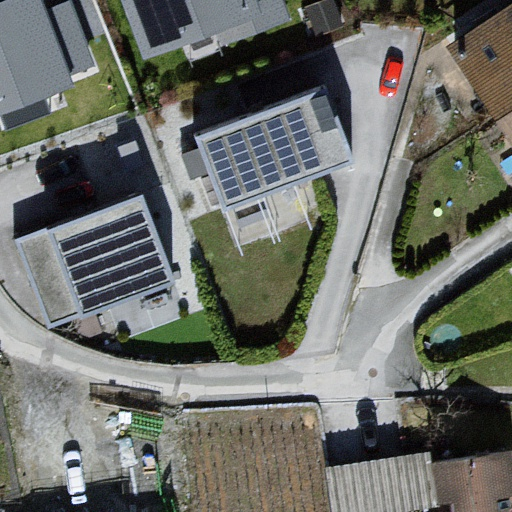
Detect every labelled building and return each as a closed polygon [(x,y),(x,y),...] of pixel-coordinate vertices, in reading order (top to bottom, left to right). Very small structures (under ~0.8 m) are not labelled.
[(0,0),(0,117),(52,98),(44,76),(93,58),(71,0),(0,0)] [(293,16),(288,0),(128,0),(145,51),(187,38),(190,47),(293,16)] [(511,18),(457,55),(511,137),(511,18)] [(325,85),(193,138),(222,209),(353,157),(325,85)] [(146,191),(49,221),(76,311),(174,277),(146,191)] [(511,511),(511,459),(442,470),(448,511),(511,511)]
